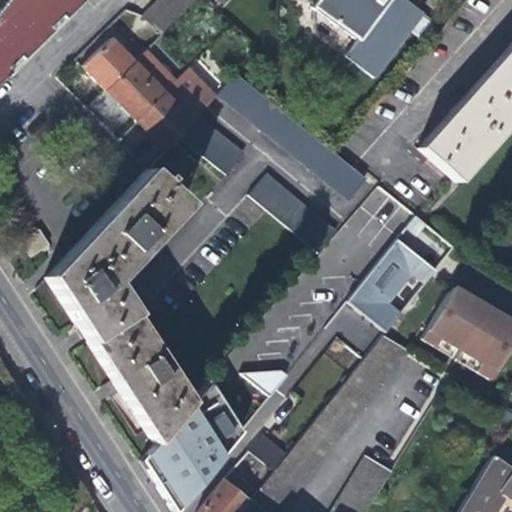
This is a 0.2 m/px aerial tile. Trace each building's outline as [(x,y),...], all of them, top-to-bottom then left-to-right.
[(80,0),(3,0),(0,5),(0,35),(21,59),(52,28),(49,25),(60,14),(63,17),(80,0)] [(163,0),(159,0),(152,7),(169,24),(178,15),(163,0)] [(182,0),(163,0),(178,15),(188,5),(182,0)] [(369,78),(411,23),(418,15),(418,14),(399,0),(312,0),(307,8),(352,42),(341,56),(369,78)] [(157,35),(169,24),(152,7),(140,18),(157,35)] [(63,17),(60,14),(49,25),(52,28),(63,17)] [(437,31),(418,15),(411,23),(430,39),(437,31)] [(0,59),(10,70),(21,59),(0,35),(0,59)] [(101,90),(103,88),(132,59),(107,37),(78,66),(91,80),(101,90)] [(414,149),(451,183),(511,114),(511,40),(509,44),(461,97),(414,149)] [(130,119),(132,117),(176,79),(145,47),(132,59),(103,88),(110,95),(119,104),(117,106),(130,119)] [(0,79),(10,70),(0,59),(0,79)] [(147,136),(160,149),(169,139),(176,134),(196,116),(220,95),(192,65),(176,79),(132,117),(142,128),(149,135),(147,136)] [(230,74),(217,89),(347,193),(359,180),(230,74)] [(240,158),(196,116),(176,134),(223,178),(240,158)] [(195,164),(169,139),(160,149),(143,168),(42,277),(78,330),(123,398),(153,442),(185,405),(119,303),(106,283),(180,204),(169,194),(195,164)] [(313,255),(330,234),(265,177),(248,198),(265,213),(313,255)] [(346,301),(385,332),(436,269),(397,238),(346,301)] [(511,332),(511,324),(481,306),(446,285),(415,337),(450,358),(485,379),(511,332)] [(238,511),(276,511),(405,349),(380,334),(244,505),(238,511)] [(163,482),(177,511),(237,433),(210,393),(203,383),(185,405),(153,442),(143,458),(150,467),(163,482)] [(250,495),(269,470),(247,453),(289,398),(275,388),(226,452),(237,460),(225,476),(250,495)] [(329,511),(364,511),(390,471),(365,456),(329,511)] [(511,472),(490,458),(456,511),(493,511),(501,500),(499,499),(502,495),(511,501),(511,472)] [(238,511),(244,505),(218,483),(195,511),(238,511)]
